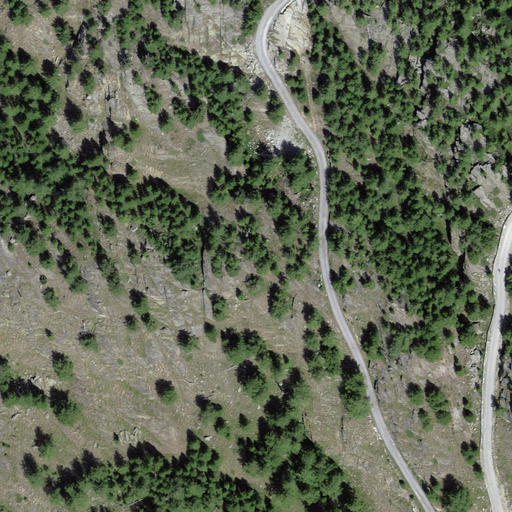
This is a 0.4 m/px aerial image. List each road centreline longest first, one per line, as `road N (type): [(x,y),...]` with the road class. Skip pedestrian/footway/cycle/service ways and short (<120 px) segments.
road 1 (track): [(429,511),(376,418),(365,373),(339,323),(323,264),(319,153),(260,50),(261,27),(281,0)]
road 2 (track): [(511,229),(497,277),(487,401),(486,449),(499,511)]
